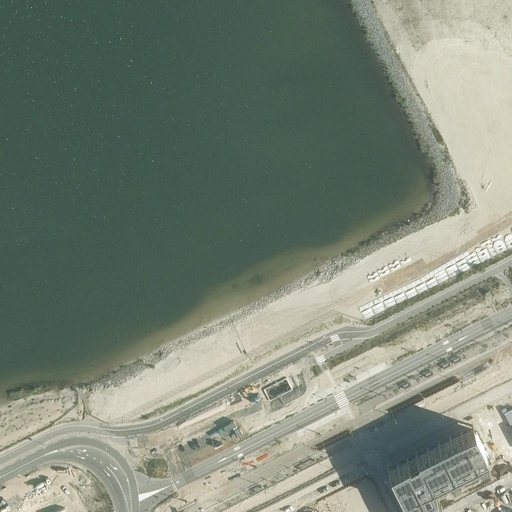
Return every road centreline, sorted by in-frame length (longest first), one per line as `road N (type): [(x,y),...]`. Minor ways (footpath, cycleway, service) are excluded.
road 1 (tertiary): [(511,320),(136,511)]
road 2 (tertiary): [(366,447),(511,374)]
road 3 (tertiary): [(241,511),(366,447)]
